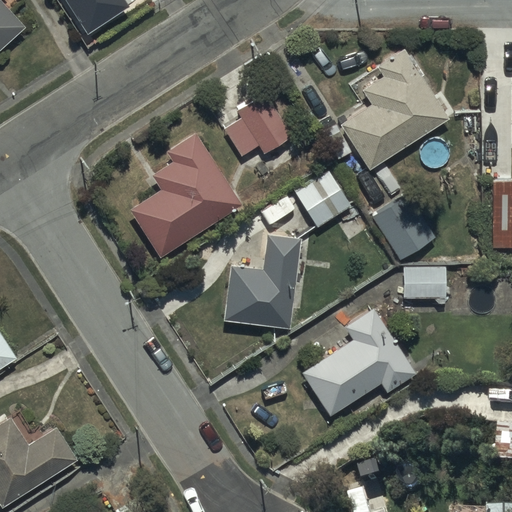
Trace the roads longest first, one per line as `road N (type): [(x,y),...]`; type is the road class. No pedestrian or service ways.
road 1 (residential): [(6,163),(229,511)]
road 2 (residential): [(6,163),(257,0)]
